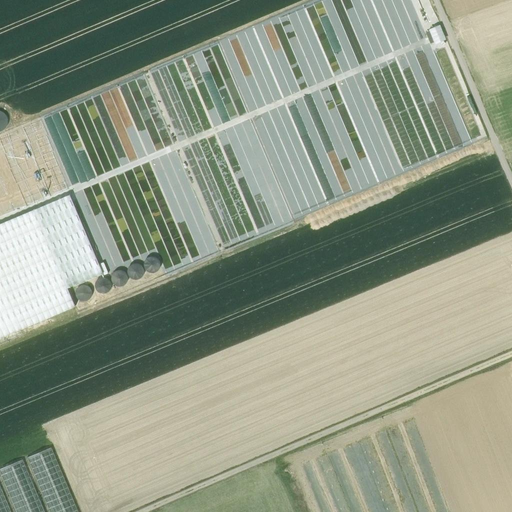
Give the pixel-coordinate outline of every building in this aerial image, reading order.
[(265,147),(230,80),(226,78),(224,84),(169,113),(169,124),(150,87),(136,88),(139,86),(137,83),(149,82),(144,73),(140,75),(142,76),(114,91),(114,85),(59,114),(68,117),(69,136),(118,134),(133,164),(177,141),(205,194),(205,188),(212,188),(208,180),(211,179),(203,179),(203,177),(244,155),(247,156),(265,147)] [(118,135),(118,90),(5,132),(11,149),(11,139),(17,136),(19,141),(20,141),(21,155),(25,155),(25,161),(17,161),(25,183),(39,182),(40,182),(40,175),(37,167),(37,161),(42,174),(42,173),(45,182),(52,182),(52,175),(43,175),(50,173),(47,164),(53,161),(56,161),(48,139),(48,136),(118,135)] [(0,130),(10,127),(3,109),(0,110),(0,130)] [(70,196),(34,211),(67,289),(103,274),(70,196)] [(34,211),(0,225),(0,339),(75,307),(67,289),(34,211)] [(111,279),(96,281),(97,293),(112,291),(111,279)] [(78,511),(51,448),(26,458),(49,511),(78,511)] [(44,511),(23,460),(0,469),(0,475),(15,511),(44,511)] [(11,511),(0,485),(0,511),(11,511)]
